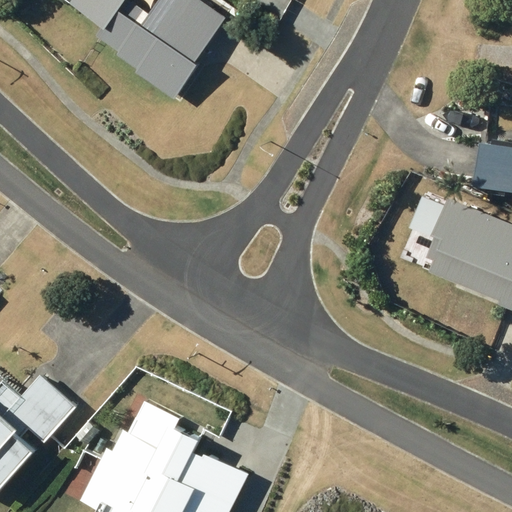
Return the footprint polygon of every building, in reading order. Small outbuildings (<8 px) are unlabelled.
[(213,0),(76,0),(90,9),(88,12),(126,38),(116,51),(158,80),(213,0)] [(467,182),(511,188),(511,144),(474,138),(467,182)] [(511,224),(452,200),(441,229),(450,233),(437,263),(461,274),(462,271),(471,275),(469,278),(507,294),(505,298),(511,300),(511,224)] [(0,496),(2,497),(12,486),(15,489),(55,444),(37,428),(41,423),(57,437),(88,402),(52,370),(33,392),(14,375),(2,389),(0,387),(0,496)] [(102,508),(100,511),(202,511),(203,511),(229,511),(249,472),(197,446),(202,437),(168,420),(164,429),(136,416),(128,432),(121,429),(113,445),(107,442),(80,497),(102,508)]
